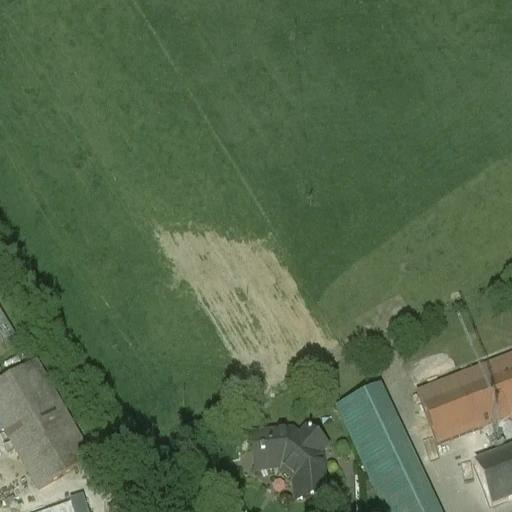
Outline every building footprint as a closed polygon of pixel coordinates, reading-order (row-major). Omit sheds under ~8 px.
[(0,347),(15,339),(0,314),(0,347)] [(511,359),(417,397),(437,449),(453,442),(511,419),(511,421),(511,359)] [(89,463),(35,367),(0,386),(0,423),(39,492),(89,463)] [(428,511),(373,395),(336,413),(383,511),(428,511)] [(313,438),(304,450),(294,442),(276,445),(264,458),(265,466),(277,474),(287,472),(306,488),(308,507),(333,505),(329,460),(334,454),(313,438)] [(511,452),(493,459),(493,460),(474,467),(491,509),(511,500),(511,452)] [(85,511),(81,500),(45,511),(85,511)]
